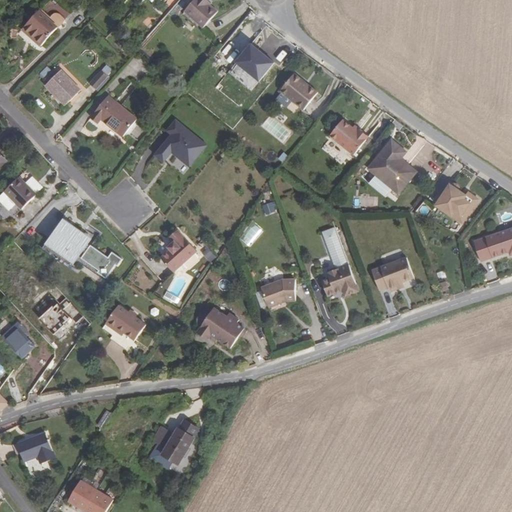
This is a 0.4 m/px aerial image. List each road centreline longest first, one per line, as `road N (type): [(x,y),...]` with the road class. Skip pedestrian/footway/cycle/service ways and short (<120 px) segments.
road 1 (residential): [(0,420),(86,397),(248,376),(511,286)]
road 2 (residential): [(511,185),(303,38),(285,14)]
road 3 (residential): [(131,231),(0,100)]
